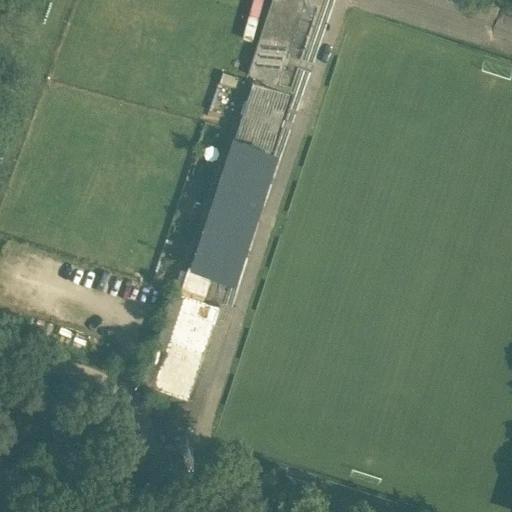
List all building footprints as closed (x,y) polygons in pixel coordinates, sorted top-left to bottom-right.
[(14,0),(4,0),(2,14),(11,15),(14,0)] [(277,84),(304,0),(303,0),(271,0),(247,74),(277,84)] [(292,95),(289,94),(252,82),(190,267),(211,274),(231,281),(292,95)] [(85,276),(77,303),(104,310),(115,270),(74,259),(71,272),(85,276)] [(188,265),(179,292),(172,290),(141,383),(187,398),(218,305),(202,300),(211,274),(190,267),(188,265)]
